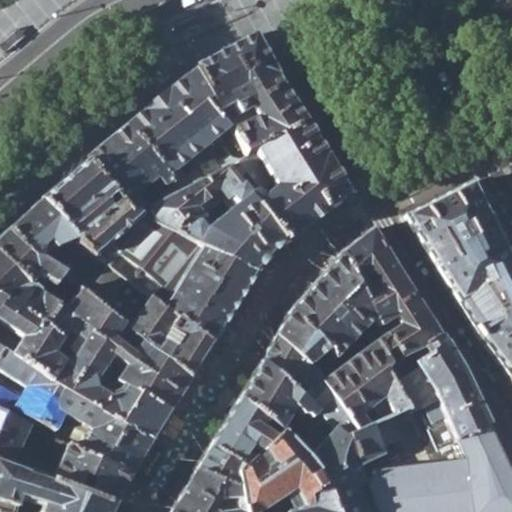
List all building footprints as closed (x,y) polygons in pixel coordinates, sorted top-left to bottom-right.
[(179,38),(201,29),(200,24),(197,20),(175,29),(179,38)] [(6,54),(25,39),(18,31),(0,46),(0,47),(2,50),(6,54)] [(196,67),(197,68),(221,111),(233,104),(238,112),(253,104),(260,116),(233,130),(242,141),(252,153),(306,123),(278,77),(280,76),(257,35),(196,67)] [(197,68),(126,129),(169,178),(177,171),(217,139),(230,126),(227,122),(221,111),(197,68)] [(281,242),(284,246),(350,196),(326,154),(325,155),(306,123),(252,153),(230,164),(224,168),(281,242)] [(169,178),(181,191),(189,187),(191,185),(224,168),(230,164),(252,153),(242,141),(233,130),(230,126),(217,139),(225,156),(213,161),(196,165),(182,177),(177,171),(169,178)] [(126,129),(88,161),(134,216),(145,211),(139,204),(134,198),(138,194),(141,198),(147,194),(144,190),(150,184),(156,192),(163,201),(181,191),(169,178),(126,129)] [(93,256),(100,262),(111,272),(128,286),(147,303),(209,345),(241,292),(254,272),(134,216),(88,161),(40,202),(93,256)] [(134,216),(254,272),(281,242),(224,168),(191,185),(189,187),(181,191),(163,201),(145,211),(134,216)] [(476,336),(506,376),(511,372),(511,268),(468,183),(400,218),(476,336)] [(163,201),(156,192),(139,204),(145,211),(163,201)] [(40,202),(5,232),(30,257),(40,260),(65,280),(83,294),(104,310),(107,312),(128,286),(111,272),(92,295),(49,262),(43,256),(48,251),(54,259),(82,282),(100,262),(93,256),(40,202)] [(369,230),(337,255),(373,319),(378,326),(390,317),(395,325),(384,335),(394,352),(399,360),(406,356),(437,335),(369,230)] [(5,232),(0,236),(0,300),(58,340),(61,335),(72,321),(89,333),(104,310),(83,294),(67,316),(31,292),(37,284),(56,294),(65,280),(40,260),(30,257),(5,232)] [(337,255),(286,312),(273,337),(312,377),(332,360),(373,319),(337,255)] [(187,380),(209,345),(147,303),(128,286),(107,312),(128,328),(125,332),(187,380)] [(0,350),(48,380),(69,348),(58,340),(0,300),(0,350)] [(166,414),(187,380),(125,332),(128,328),(107,312),(104,310),(89,333),(72,321),(61,335),(77,348),(75,352),(100,369),(109,356),(123,367),(114,382),(120,386),(166,414)] [(320,384),(356,432),(368,427),(360,416),(384,401),(393,416),(404,411),(381,372),(387,367),(387,366),(387,364),(386,363),(385,361),(383,360),(394,352),(384,335),(320,384)] [(511,511),(511,482),(460,372),(437,335),(406,356),(412,366),(404,371),(398,360),(387,367),(381,372),(404,411),(405,413),(407,412),(421,405),(430,424),(442,418),(446,427),(433,433),(425,437),(430,448),(425,451),(430,465),(371,474),(365,485),(375,511),(511,511)] [(273,337),(259,364),(315,411),(333,427),(345,437),(356,432),(320,384),(312,377),(273,337)] [(147,443),(166,414),(120,386),(115,392),(107,396),(95,387),(94,379),(100,369),(75,352),(69,348),(48,380),(62,389),(147,443)] [(0,414),(5,417),(9,410),(54,431),(62,416),(63,414),(51,407),(62,389),(48,380),(0,350),(0,374),(22,388),(15,400),(0,392),(0,414)] [(259,364),(237,399),(277,434),(292,447),(304,460),(321,440),(305,422),(300,425),(287,413),(291,408),(299,414),(305,414),(307,418),(315,411),(259,364)] [(128,474),(147,443),(62,389),(51,407),(63,414),(62,416),(75,424),(68,438),(81,445),(78,451),(128,474)] [(237,399),(207,448),(241,467),(277,434),(237,399)] [(420,440),(425,451),(430,448),(425,437),(433,433),(446,427),(442,418),(430,424),(421,405),(407,412),(420,440)] [(315,411),(307,418),(305,422),(321,440),(333,427),(315,411)] [(0,460),(28,473),(33,461),(19,456),(12,455),(24,432),(29,438),(41,444),(46,435),(5,417),(0,414),(0,460)] [(321,440),(304,460),(313,472),(318,482),(340,470),(336,457),(345,437),(333,427),(321,440)] [(356,432),(345,437),(357,468),(381,458),(368,427),(356,432)] [(330,511),(318,482),(313,472),(304,460),(292,447),(277,434),(241,467),(234,474),(238,487),(245,511),(257,511),(263,509),(291,491),(300,510),(291,511),(330,511)] [(110,505),(128,474),(78,451),(51,437),(46,435),(41,444),(55,450),(56,448),(62,450),(52,471),(47,466),(33,461),(28,473),(110,505)] [(330,511),(375,511),(365,485),(364,486),(357,468),(345,437),(336,457),(340,470),(318,482),(330,511)] [(207,448),(192,471),(238,487),(234,474),(241,467),(207,448)] [(0,511),(12,511),(18,497),(40,505),(37,511),(107,511),(110,505),(28,473),(0,460),(0,511)] [(257,511),(245,511),(238,487),(192,471),(167,511),(264,511),(263,509),(257,511)]
